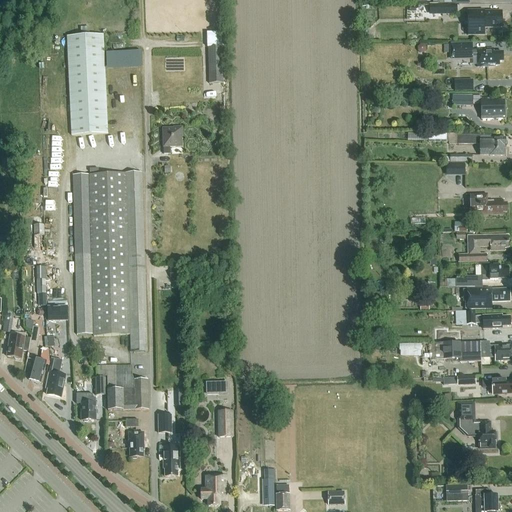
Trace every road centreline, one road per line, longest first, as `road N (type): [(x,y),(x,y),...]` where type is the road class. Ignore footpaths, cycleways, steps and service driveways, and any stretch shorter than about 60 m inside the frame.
road 1 (unclassified): [(155,509),(100,469),(0,372)]
road 2 (secondary): [(0,393),(120,511)]
